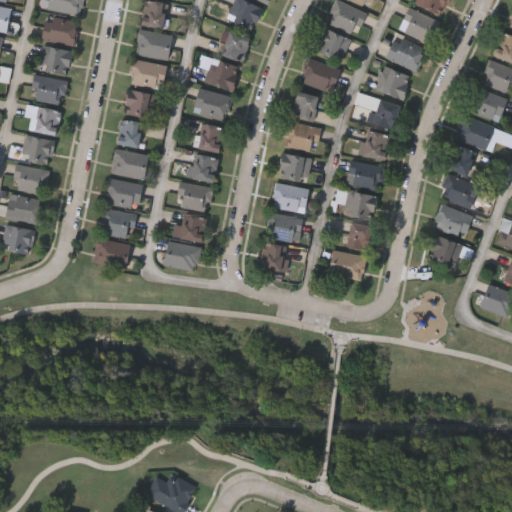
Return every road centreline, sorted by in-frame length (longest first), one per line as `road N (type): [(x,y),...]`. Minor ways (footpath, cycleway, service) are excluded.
road 1 (residential): [(303,305),(371,316),(387,301),(423,140),(485,0)]
road 2 (residential): [(303,305),(248,289),(229,271),(283,46),(303,0)]
road 3 (residential): [(0,293),(42,277),(65,247),(117,0)]
